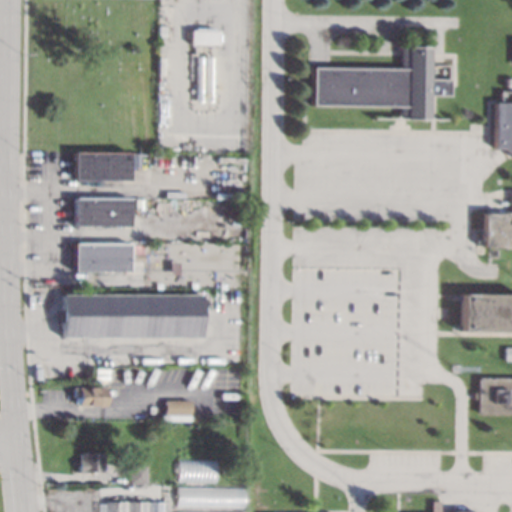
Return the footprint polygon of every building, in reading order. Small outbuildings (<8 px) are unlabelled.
[(168,37),(157,36),(157,26),(169,26),(168,37)] [(216,45),(188,44),(188,30),(216,30),(216,45)] [(310,67),(398,68),(398,47),(428,47),(428,64),(447,64),(446,96),(426,96),(426,118),(396,118),(397,106),(310,106),(310,67)] [(511,157),(510,157),(502,147),(492,147),(492,102),(511,102),(511,157)] [(127,180),(71,179),(71,152),(127,152),(127,180)] [(507,197),(507,207),(496,207),(496,197),(507,197)] [(127,198),(71,198),(71,225),(127,225),(127,198)] [(511,413),(476,413),(476,398),(472,398),(472,391),(477,391),(477,376),(511,376),(511,330),(459,330),(459,293),(511,293),(511,248),(501,248),(501,246),(476,245),(476,239),(481,239),(481,212),(502,212),(502,211),(511,212),(511,413)] [(126,243),(70,243),(70,270),(126,270),(126,243)] [(140,261),(127,261),(127,253),(140,253),(140,261)] [(196,294),(60,294),(60,336),(196,337),(196,294)] [(511,360),(503,360),(504,346),(511,346),(511,360)] [(104,405),(76,405),(76,396),(71,396),(71,386),(104,385),(104,405)] [(188,400),(188,419),(160,419),(160,413),(163,414),(163,400),(188,400)] [(101,471),(76,471),(76,458),(78,458),(78,451),(101,452),(101,471)] [(128,466),(144,465),(144,480),(128,480),(128,466)] [(242,507),(175,506),(175,485),(242,486),(242,507)] [(438,511),(451,511),(476,511),(430,511),(430,500),(438,500),(438,511)] [(102,511),(162,511),(162,501),(102,501),(102,511)]
